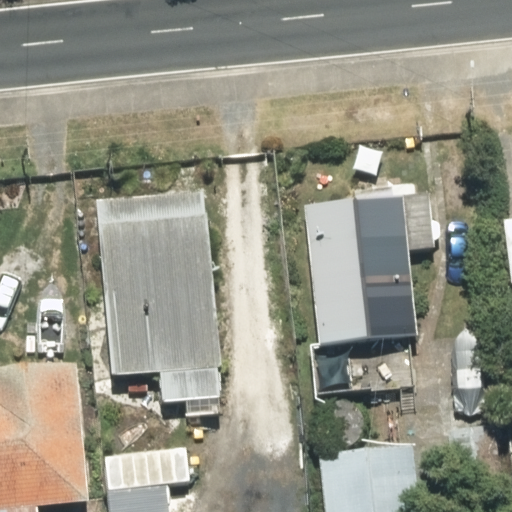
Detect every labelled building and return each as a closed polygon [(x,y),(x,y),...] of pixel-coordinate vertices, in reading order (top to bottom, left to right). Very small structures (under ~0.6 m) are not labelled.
[(352,175),(354,193),(303,198),(318,341),(417,330),(408,244),(431,242),(425,185),(390,189),(388,171),(352,175)] [(95,190),(112,367),(160,362),(163,394),(220,388),(200,180),(95,190)] [(511,204),(500,206),(508,267),(511,266),(511,204)] [(491,336),(455,333),(450,415),(486,417),(491,336)] [(0,359),(0,511),(35,508),(34,495),(89,490),(76,352),(0,359)] [(319,448),(325,511),(419,511),(413,439),(319,448)]
